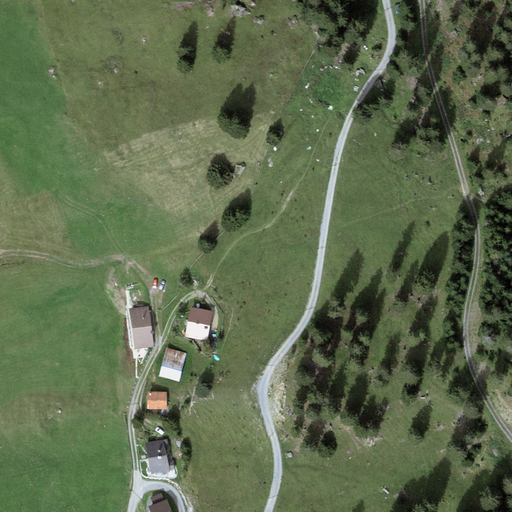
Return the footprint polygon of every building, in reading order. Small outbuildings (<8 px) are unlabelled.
[(212,311),(191,307),(185,335),(206,340),(212,311)] [(148,308),(129,310),(134,349),(153,346),(148,308)] [(186,354),(167,349),(159,376),(178,382),(186,354)] [(167,393),(148,393),(148,409),(167,409),(167,393)] [(167,439),(145,443),(149,459),(166,456),(164,448),(168,447),(167,439)] [(166,456),(149,459),(151,474),(175,470),(173,461),(167,462),(166,456)] [(154,506),(149,507),(151,511),(170,511),(166,500),(164,501),(161,494),(151,498),(154,506)]
